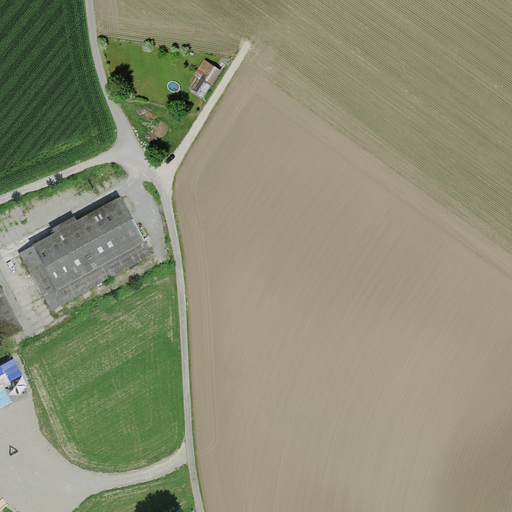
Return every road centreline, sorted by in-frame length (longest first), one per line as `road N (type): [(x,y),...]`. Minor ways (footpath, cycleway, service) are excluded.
road 1 (track): [(199,511),(170,209),(158,178),(129,149),(89,0)]
road 2 (track): [(5,501),(41,469),(114,481),(167,466),(192,446)]
road 3 (unclassified): [(0,202),(129,149)]
